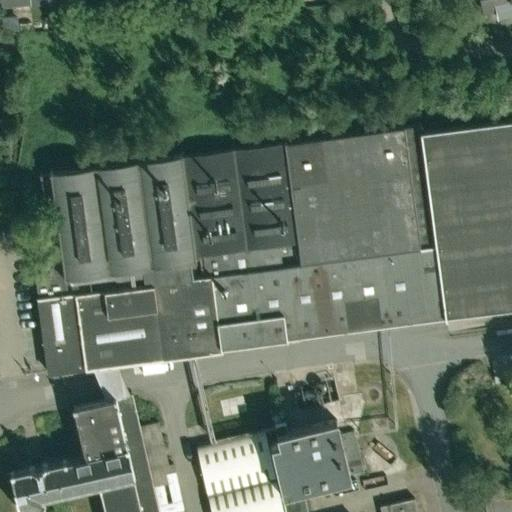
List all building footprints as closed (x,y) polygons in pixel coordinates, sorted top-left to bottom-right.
[(511,0),(479,0),(482,14),(511,7),(511,0)] [(511,118),(422,131),(421,123),(286,141),(286,143),(183,156),(182,155),(51,172),(51,174),(41,176),(49,237),(45,237),(50,276),(35,278),(47,372),(221,349),(221,346),(445,316),(445,315),(511,305),(511,118)] [(83,454),(9,472),(18,510),(40,505),(38,498),(94,485),(100,511),(304,511),(299,486),(346,474),(362,471),(353,430),(337,434),(333,418),(286,429),(284,419),(274,422),(278,439),(268,442),(284,511),(167,511),(179,509),(183,508),(173,464),(169,465),(159,421),(139,426),(132,393),(129,394),(115,397),(115,395),(114,395),(106,397),(72,405),(83,454)] [(282,511),(264,430),(196,446),(210,511),(282,511)] [(380,511),(417,511),(414,497),(379,505),(380,511)]
